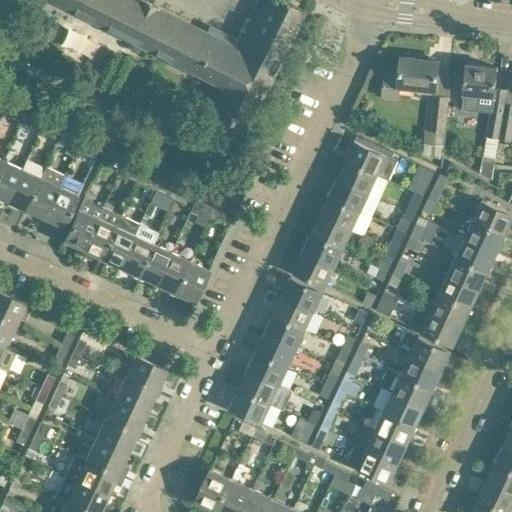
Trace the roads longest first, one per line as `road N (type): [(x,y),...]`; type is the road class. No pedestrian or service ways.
road 1 (residential): [(213,352),(372,5)]
road 2 (residential): [(0,253),(213,352)]
road 3 (residential): [(437,511),(511,350)]
road 4 (residential): [(156,511),(153,483),(213,352)]
road 5 (tertiary): [(372,5),(511,19)]
